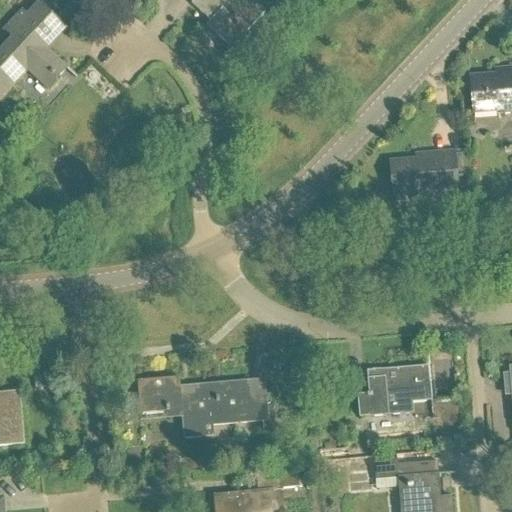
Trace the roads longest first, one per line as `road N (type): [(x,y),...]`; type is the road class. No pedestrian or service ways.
road 1 (unclassified): [(481,0),(298,195),(213,253)]
road 2 (residential): [(471,318),(296,326),(253,305),(213,253)]
road 3 (residential): [(80,287),(101,511)]
road 4 (residential): [(471,318),(487,511)]
road 5 (unclassified): [(213,253),(80,287)]
